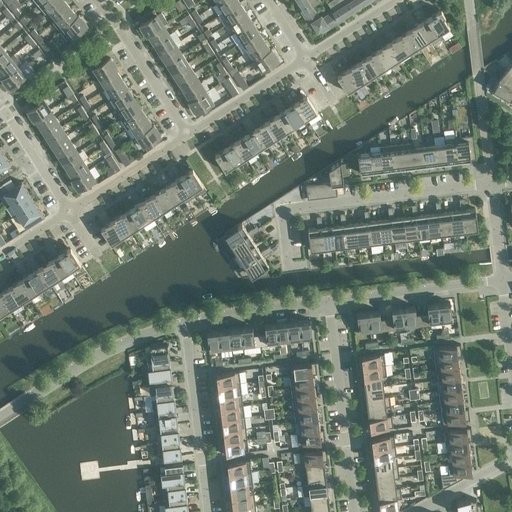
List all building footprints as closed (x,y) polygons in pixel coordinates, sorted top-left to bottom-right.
[(61,0),(43,0),(42,2),(49,10),(61,0)] [(70,8),(63,0),(61,0),(49,10),(56,19),(70,8)] [(239,2),(237,0),(221,0),(218,3),(224,12),(239,2)] [(297,0),(295,2),(305,17),(310,14),(307,9),(312,7),(321,1),(319,0),(297,0)] [(341,0),(331,0),(327,3),(333,12),(334,12),(337,16),(332,19),(335,24),(351,14),(341,0)] [(341,0),(351,14),(362,7),(357,0),(341,0)] [(245,12),(239,2),(224,12),(230,22),(245,12)] [(310,14),(305,17),(313,30),(316,28),(318,31),(321,29),(323,32),(335,24),(332,19),(337,16),(334,12),(333,12),(323,18),(321,16),(319,18),(312,7),(307,9),(310,14)] [(77,16),(70,8),(56,19),(63,28),(77,16)] [(163,24),(153,9),(143,16),(146,21),(140,25),(146,36),(148,35),(148,34),(163,24)] [(252,22),(245,12),(230,22),(236,31),(252,22)] [(445,19),(440,12),(428,17),(429,19),(429,18),(438,32),(438,33),(439,34),(450,27),(445,19)] [(78,15),(77,16),(63,28),(75,42),(84,34),(80,30),(86,25),(78,15)] [(429,18),(429,19),(418,23),(419,25),(428,39),(438,33),(438,32),(429,18)] [(258,31),(252,22),(236,31),(242,41),(258,31)] [(169,34),(163,24),(148,34),(148,35),(154,44),(169,34)] [(419,25),(408,30),(409,32),(409,31),(418,45),(419,45),(428,39),(419,25)] [(264,41),(258,31),(242,41),(249,51),(264,41)] [(409,31),(409,32),(397,36),(399,38),(408,52),(407,52),(408,54),(420,46),(419,45),(418,45),(409,31)] [(175,44),(169,34),(154,44),(160,53),(175,44)] [(399,38),(387,43),(388,45),(389,44),(398,58),(407,52),(408,52),(399,38)] [(62,52),(51,39),(42,46),(53,59),(62,52)] [(270,50),(264,41),(249,51),(255,60),(270,50)] [(181,53),(175,44),(160,53),(166,63),(181,53)] [(389,44),(388,45),(377,49),(378,51),(379,51),(388,65),(389,65),(398,58),(389,44)] [(0,65),(10,57),(3,49),(0,51),(0,65)] [(39,49),(33,54),(36,58),(42,53),(39,49)] [(271,49),(270,50),(255,60),(250,62),(256,70),(260,68),(261,70),(262,70),(264,72),(270,69),(268,66),(278,59),(271,49)] [(379,51),(378,51),(367,56),(368,58),(369,57),(378,71),(377,72),(378,73),(389,66),(389,65),(388,65),(379,51)] [(188,63),(181,53),(166,63),(172,73),(188,63)] [(14,54),(10,57),(0,65),(0,73),(3,77),(4,78),(18,66),(21,63),(14,54)] [(103,62),(100,57),(90,63),(100,78),(115,69),(117,68),(110,57),(103,62)] [(369,57),(368,58),(357,62),(358,64),(359,64),(368,78),(377,72),(378,71),(369,57)] [(194,72),(188,63),(172,73),(178,82),(194,72)] [(359,64),(358,64),(347,69),(348,71),(349,70),(358,84),(368,78),(359,64)] [(29,80),(18,66),(4,78),(3,77),(2,78),(10,88),(16,83),(20,88),(29,80)] [(115,69),(100,78),(106,88),(121,78),(115,69)] [(349,70),(348,71),(337,75),(345,88),(348,92),(359,85),(358,84),(349,70)] [(511,75),(505,70),(498,79),(511,88),(511,75)] [(238,71),(233,75),(236,80),(242,76),(238,71)] [(200,82),(194,72),(178,82),(185,92),(200,82)] [(232,83),(228,77),(223,81),(227,86),(232,83)] [(127,88),(121,78),(106,88),(112,98),(127,88)] [(511,95),(511,88),(498,79),(493,89),(510,99),(511,95)] [(206,91),(200,82),(185,92),(190,101),(191,101),(206,91)] [(134,97),(127,88),(112,98),(118,107),(134,97)] [(36,91),(34,92),(31,95),(34,100),(39,96),(36,91)] [(213,102),(206,91),(191,101),(190,101),(189,102),(196,112),(206,106),(207,109),(213,105),(212,102),(213,102)] [(50,109),(41,95),(39,96),(34,100),(31,102),(34,107),(27,111),(34,120),(35,119),(50,109)] [(140,107),(134,97),(118,107),(124,117),(140,107)] [(312,104),(308,97),(295,102),(297,104),(297,103),(306,118),(306,119),(318,112),(313,104),(312,104)] [(297,103),(297,104),(285,109),(286,110),(287,110),(296,124),(306,118),(297,103)] [(146,117),(140,107),(124,117),(131,126),(146,117)] [(56,118),(50,109),(35,119),(40,128),(56,118)] [(287,110),(286,110),(275,115),(276,117),(277,116),(286,131),(287,130),(296,124),(287,110)] [(277,116),(276,117),(265,122),(266,123),(267,123),(276,137),(275,137),(276,139),(287,131),(287,130),(286,131),(277,116)] [(152,126),(146,117),(131,126),(137,136),(152,126)] [(61,126),(56,118),(40,128),(46,136),(61,126)] [(267,123),(266,123),(255,128),(256,130),(257,129),(266,144),(266,143),(275,137),(276,137),(267,123)] [(153,125),(152,126),(137,136),(143,146),(144,145),(146,148),(152,144),(150,142),(160,135),(153,125)] [(67,135),(61,126),(46,136),(51,145),(67,135)] [(257,129),(256,130),(245,135),(246,136),(247,136),(256,150),(255,150),(256,152),(267,144),(266,143),(266,144),(257,129)] [(72,143),(67,135),(51,145),(57,153),(72,143)] [(476,159),(473,135),(455,137),(455,143),(456,142),(458,161),(476,159)] [(247,136),(246,136),(235,141),(236,143),(237,142),(246,157),(255,150),(256,150),(247,136)] [(455,143),(455,137),(444,139),(445,144),(448,168),(451,168),(451,162),(458,161),(456,142),(455,143)] [(237,142),(236,143),(225,147),(226,149),(236,163),(246,157),(237,142)] [(78,152),(72,143),(57,153),(62,162),(78,152)] [(413,143),(402,144),(405,174),(408,173),(408,167),(415,166),(413,148),(413,143)] [(405,174),(402,144),(391,145),(394,169),(401,168),(402,174),(405,174)] [(445,144),(434,145),(437,164),(444,163),(445,169),(448,168),(445,144)] [(394,169),(391,145),(380,147),(380,152),(381,152),(384,176),(387,176),(386,170),(394,169)] [(437,164),(434,145),(424,146),(427,171),(430,171),(429,165),(437,164)] [(427,171),(424,146),(413,148),(415,166),(423,166),(423,171),(427,171)] [(120,147),(115,150),(118,156),(124,152),(120,147)] [(226,149),(215,154),(223,166),(226,171),(237,164),(236,163),(226,149)] [(83,161),(78,152),(62,162),(68,170),(83,161)] [(130,162),(124,152),(118,156),(125,166),(130,162)] [(370,152),(357,153),(358,155),(352,155),(354,163),(359,163),(360,173),(372,172),(370,153),(370,152)] [(380,152),(370,153),(372,172),(380,171),(380,177),(384,176),(381,152),(380,152)] [(0,170),(10,164),(4,154),(0,155),(0,180),(0,170)] [(328,168),(330,183),(331,183),(332,196),(338,196),(336,187),(339,187),(338,185),(344,184),(342,175),(341,163),(341,160),(328,168)] [(89,169),(83,161),(68,170),(73,178),(73,179),(89,169)] [(95,178),(89,169),(73,179),(73,178),(72,179),(78,189),(95,178)] [(200,181),(194,170),(181,175),(182,177),(183,177),(192,191),(191,191),(192,193),(203,185),(200,181)] [(183,177),(182,177),(171,182),(172,184),(173,183),(182,197),(191,191),(192,191),(183,177)] [(28,192),(21,181),(7,191),(2,184),(0,185),(0,188),(10,204),(28,192)] [(173,183),(172,184),(161,188),(162,190),(163,190),(172,204),(173,204),(182,197),(173,183)] [(331,183),(330,183),(306,186),(307,199),(332,196),(331,183)] [(163,190),(162,190),(151,195),(152,197),(153,196),(162,210),(161,211),(162,212),(173,205),(173,204),(172,204),(163,190)] [(35,202),(28,192),(10,204),(16,214),(35,202)] [(153,196),(152,197),(141,201),(142,203),(143,203),(152,217),(161,211),(162,210),(153,196)] [(45,217),(35,202),(16,214),(26,229),(45,217)] [(143,203),(142,203),(131,208),(132,210),(133,209),(142,223),(141,224),(142,225),(153,218),(152,217),(143,203)] [(465,209),(464,204),(460,205),(461,210),(463,210),(465,230),(478,228),(475,208),(465,209)] [(441,212),(441,207),(436,208),(437,213),(439,213),(442,236),(454,235),(451,211),(441,212)] [(133,209),(132,210),(121,214),(122,216),(132,230),(141,224),(142,223),(133,209)] [(417,215),(417,210),(412,211),(413,216),(415,216),(418,235),(430,234),(427,214),(417,215)] [(463,210),(461,210),(451,211),(454,235),(466,233),(465,230),(463,210)] [(394,218),(393,213),(388,214),(389,219),(391,219),(394,242),(406,241),(403,217),(394,218)] [(439,213),(437,213),(427,214),(430,234),(430,238),(442,236),(439,213)] [(122,216),(111,221),(112,223),(112,222),(121,236),(122,236),(132,230),(122,216)] [(370,221),(369,216),(365,217),(365,222),(368,221),(370,245),(382,244),(379,220),(370,221)] [(415,216),(413,216),(403,217),(406,241),(418,239),(418,235),(415,216)] [(346,224),(345,219),(341,219),(342,225),(344,224),(347,248),(359,247),(356,223),(346,224)] [(391,219),(389,219),(379,220),(382,244),(394,242),(391,219)] [(368,221),(365,222),(356,223),(359,247),(370,245),(368,221)] [(112,222),(112,223),(101,227),(109,240),(112,244),(123,237),(122,236),(121,236),(112,222)] [(322,227),(322,222),(317,222),(318,228),(320,227),(322,247),(323,251),(335,249),(332,226),(322,227)] [(249,234),(247,232),(242,223),(225,234),(232,245),(249,234)] [(344,224),(342,225),(332,226),(335,249),(347,248),(344,224)] [(320,227),(318,228),(308,229),(310,249),(322,247),(320,227)] [(254,233),(252,229),(247,232),(249,234),(232,245),(238,255),(255,244),(250,236),(254,233)] [(262,254),(260,252),(255,244),(238,255),(245,265),(262,254)] [(76,256),(71,249),(59,254),(60,256),(61,255),(70,270),(69,270),(70,271),(81,264),(76,256)] [(267,253),(265,249),(260,252),(262,254),(245,265),(252,276),(253,276),(252,275),(254,274),(255,276),(269,275),(264,267),(268,264),(263,256),(267,253)] [(61,255),(60,256),(49,260),(50,262),(51,262),(60,276),(69,270),(70,270),(61,255)] [(51,262),(50,262),(39,267),(40,269),(41,268),(50,283),(49,283),(50,284),(61,277),(60,276),(51,262)] [(41,268),(40,269),(29,273),(30,275),(31,275),(40,289),(49,283),(50,283),(41,268)] [(31,275),(30,275),(19,280),(20,282),(20,281),(30,295),(40,289),(31,275)] [(20,281),(20,282),(9,286),(10,288),(19,302),(20,304),(31,296),(30,295),(20,281)] [(10,288),(0,292),(0,294),(9,308),(10,308),(19,302),(10,288)] [(0,294),(0,316),(11,309),(10,308),(9,308),(0,294)] [(453,322),(450,302),(439,303),(441,321),(441,324),(453,322)] [(439,303),(427,305),(428,314),(422,315),(424,326),(431,325),(430,323),(441,321),(439,303)] [(416,316),(415,306),(403,308),(406,326),(416,325),(416,327),(424,326),(422,315),(416,316)] [(403,308),(392,309),(393,319),(387,319),(388,330),(395,329),(395,327),(406,326),(403,308)] [(379,311),(368,312),(370,333),(388,330),(387,319),(381,320),(379,311)] [(368,312),(357,314),(359,334),(370,333),(368,312)] [(301,339),(301,341),(313,340),(310,319),(299,321),(301,339)] [(299,321),(287,322),(290,340),(301,339),(299,321)] [(287,322),(276,323),(278,342),(290,340),(287,322)] [(278,342),(276,323),(264,325),(266,334),(260,335),(261,346),(279,344),(278,342)] [(241,328),(243,346),(243,348),(261,346),(260,335),(254,336),(252,326),(241,328)] [(241,328),(229,329),(232,347),(243,346),(241,328)] [(232,350),(232,347),(229,329),(218,331),(220,349),(221,349),(221,351),(232,350)] [(209,353),(221,351),(221,349),(220,349),(218,331),(207,332),(209,353)] [(159,345),(159,342),(150,345),(150,352),(146,353),(147,363),(152,362),(170,360),(168,344),(159,345)] [(460,344),(454,345),(433,347),(435,359),(440,359),(440,358),(458,356),(462,356),(460,344)] [(384,354),(363,356),(357,357),(358,369),(363,368),(381,365),(381,366),(385,365),(384,354)] [(440,358),(440,359),(435,359),(436,369),(460,366),(459,364),(458,362),(459,362),(458,356),(440,358)] [(172,376),(170,360),(152,362),(152,368),(148,369),(149,379),(154,378),(172,376)] [(315,362),(309,363),(288,365),(290,377),(294,376),(313,374),(317,374),(315,362)] [(387,376),(385,365),(381,366),(381,365),(363,368),(363,372),(362,372),(363,378),(382,376),(382,377),(387,376)] [(460,372),(460,366),(436,369),(437,380),(461,377),(461,374),(460,375),(460,372)] [(239,371),(222,374),(212,375),(213,386),(218,386),(218,385),(236,383),(236,384),(240,383),(239,371)] [(294,376),(296,387),(314,385),(314,382),(313,382),(313,380),(314,380),(313,374),(294,376)] [(174,392),(172,376),(154,378),(154,384),(150,385),(151,395),(156,394),(174,392)] [(383,386),(382,377),(382,376),(363,378),(365,389),(383,386)] [(462,383),(461,377),(437,380),(439,391),(462,388),(462,385),(461,385),(461,383),(462,383)] [(242,394),(240,383),(236,384),(236,383),(218,385),(218,386),(218,390),(218,397),(242,394)] [(315,391),(314,385),(296,387),(291,387),(292,399),(316,396),(316,394),(315,394),(315,391)] [(384,396),(383,386),(365,389),(366,399),(384,396)] [(463,394),(462,388),(439,391),(440,401),(464,399),(463,396),(462,394),(463,394)] [(176,408),(174,392),(156,394),(156,400),(152,400),(153,411),(158,410),(176,408)] [(243,405),(242,394),(218,397),(219,400),(219,399),(220,402),(219,402),(220,408),(243,405)] [(389,395),(384,396),(366,399),(367,409),(386,406),(386,407),(391,406),(389,395)] [(317,403),(316,396),(292,399),(294,411),(317,408),(317,405),(316,405),(316,403),(317,403)] [(464,404),(464,399),(440,401),(441,412),(446,411),(446,412),(464,409),(464,405),(464,404)] [(245,417),(243,405),(220,408),(220,411),(221,411),(221,413),(220,413),(221,420),(245,417)] [(387,416),(386,407),(386,406),(367,409),(368,418),(368,419),(387,417),(387,416)] [(178,424),(176,408),(158,410),(158,416),(153,416),(155,427),(160,426),(178,424)] [(318,414),(317,408),(294,411),(295,422),(319,419),(318,416),(317,414),(318,414)] [(470,420),(468,408),(464,409),(446,412),(446,411),(441,412),(443,423),(470,420)] [(392,416),(387,416),(387,417),(368,419),(368,418),(365,419),(366,431),(393,427),(392,416)] [(246,428),(245,417),(221,420),(221,422),(222,422),(222,424),(223,431),(246,428)] [(319,425),(319,419),(295,422),(297,433),(301,432),(301,433),(319,430),(319,425)] [(180,440),(178,424),(160,426),(160,432),(155,432),(157,442),(161,442),(180,440)] [(472,439),(471,427),(444,431),(445,442),(450,442),(450,441),(469,439),(469,440),(472,439)] [(247,439),(246,428),(223,431),(223,433),(224,433),(224,436),(223,436),(224,442),(243,440),(243,439),(247,439)] [(325,441),(324,429),(319,430),(301,433),(301,432),(297,433),(298,444),(325,441)] [(394,435),(374,438),(367,439),(369,450),(373,450),(373,449),(391,447),(391,448),(396,447),(394,435)] [(249,450),(247,439),(243,439),(243,440),(224,442),(220,442),(222,454),(249,450)] [(450,441),(450,442),(445,442),(446,453),(451,452),(470,450),(470,447),(469,447),(469,445),(469,440),(469,439),(450,441)] [(182,456),(180,440),(161,442),(163,458),(182,456)] [(397,457),(396,447),(391,448),(391,447),(373,449),(373,450),(373,454),(373,460),(397,457)] [(328,461),(326,449),(299,453),(300,464),(305,464),(305,463),(324,461),(328,461)] [(471,456),(470,450),(451,452),(452,462),(452,463),(471,460),(470,460),(470,456),(471,456)] [(398,467),(397,457),(373,460),(375,470),(398,467)] [(250,460),(229,463),(223,463),(224,475),(229,474),(247,472),(251,472),(250,460)] [(472,472),(471,460),(452,463),(452,462),(448,463),(449,474),(441,475),(442,489),(462,478),(462,473),(472,472)] [(305,464),(306,473),(306,474),(325,472),(324,461),(305,463),(305,464)] [(184,480),(182,464),(164,466),(165,472),(160,472),(162,483),(166,482),(184,480)] [(399,478),(398,467),(375,470),(376,480),(395,478),(399,478)] [(253,483),(251,472),(247,472),(229,474),(229,479),(229,485),(253,483)] [(327,482),(325,472),(306,474),(306,473),(302,474),(303,486),(308,485),(327,482)] [(396,488),(395,478),(376,480),(377,490),(396,488)] [(186,496),(184,480),(166,482),(168,498),(186,496)] [(328,493),(327,482),(308,485),(309,495),(328,493)] [(254,494),(253,483),(229,485),(230,488),(231,490),(230,490),(231,497),(254,494)] [(430,487),(427,487),(429,495),(436,492),(435,490),(432,487),(430,487)] [(397,498),(396,488),(377,490),(378,501),(397,498)] [(329,504),(328,493),(309,495),(310,506),(329,504)] [(256,505),(254,494),(231,497),(231,499),(232,499),(232,502),(231,502),(232,508),(256,505)] [(185,511),(188,511),(186,496),(168,498),(169,504),(164,504),(165,511),(185,511)] [(398,511),(397,498),(378,501),(379,503),(380,511),(376,511),(398,511)] [(457,501),(458,511),(481,511),(481,505),(477,505),(476,499),(457,501)]
